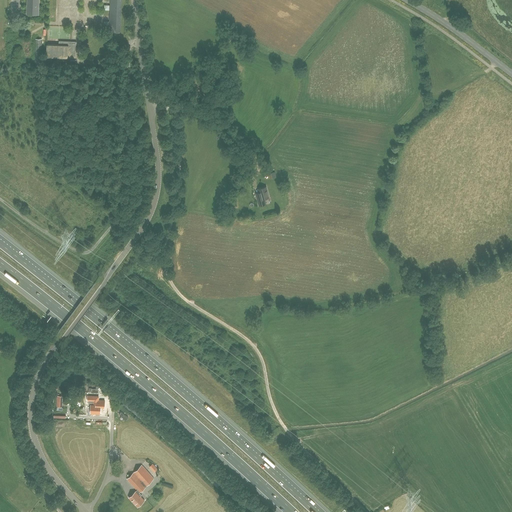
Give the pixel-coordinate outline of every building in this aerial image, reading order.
[(38,15),(38,0),(27,0),(27,14),(38,15)] [(121,0),(110,0),(109,31),(120,32),(121,0)] [(59,44),(49,44),(47,44),(46,57),(76,58),(76,41),(71,41),(59,41),(59,44)] [(266,186),(258,189),(260,197),(257,197),(259,205),(266,203),(265,198),(269,197),(266,186)] [(113,323),(111,325),(125,337),(127,335),(113,323)] [(98,401),(98,396),(87,396),(87,400),(89,400),(89,404),(91,405),(91,411),(100,412),(100,405),(97,405),(98,401)] [(121,412),(119,415),(126,420),(128,417),(121,412)] [(182,415),(180,417),(193,428),(195,426),(182,415)] [(142,465),(134,472),(147,485),(154,478),(142,465)] [(147,485),(134,472),(127,478),(138,491),(139,492),(140,492),(147,485)] [(139,492),(138,491),(136,493),(135,491),(129,497),(137,507),(144,500),(143,500),(144,500),(143,501),(141,498),(142,497),(140,496),(142,495),(140,492),(139,492)]
